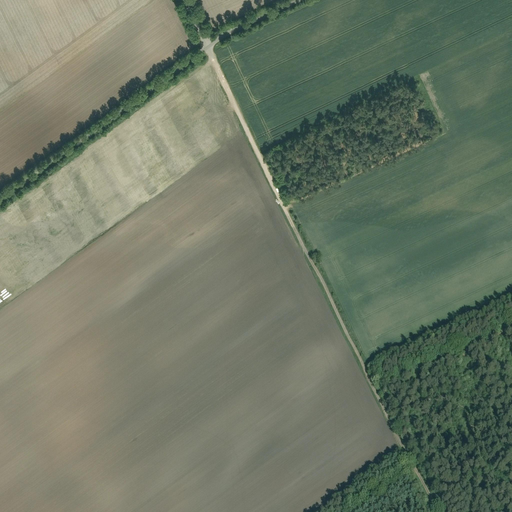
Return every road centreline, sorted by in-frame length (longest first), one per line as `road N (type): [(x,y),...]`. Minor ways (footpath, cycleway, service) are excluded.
road 1 (track): [(206,46),(438,511)]
road 2 (unclassified): [(0,206),(206,46)]
